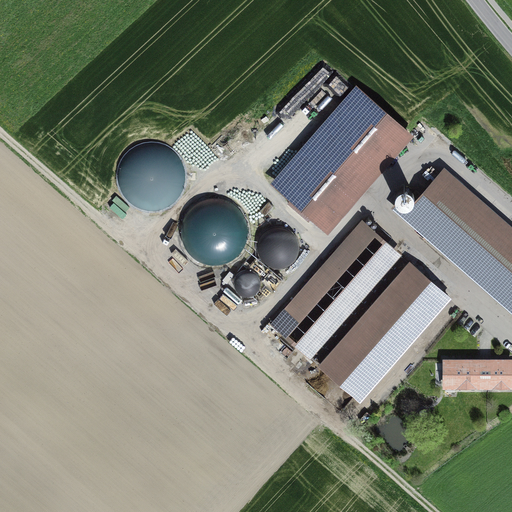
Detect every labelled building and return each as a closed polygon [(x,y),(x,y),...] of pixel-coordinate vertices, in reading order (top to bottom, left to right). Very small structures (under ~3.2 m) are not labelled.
[(409,134),(355,88),(273,182),(327,229),(409,134)] [(167,147),(155,145),(144,146),(134,152),(126,161),(122,171),(121,183),(125,194),(132,203),(142,209),(153,211),(165,209),(175,204),(183,195),(187,185),(187,173),(184,162),(177,153),(167,147)] [(511,227),(445,169),(403,217),(511,313),(511,227)] [(406,189),(402,190),(399,192),(397,194),(396,198),(396,201),(398,204),(401,207),(404,208),(407,208),(410,207),(412,205),(414,202),(415,198),(414,195),(412,192),(409,190),(406,189)] [(227,201),(216,199),(205,200),(194,206),(187,214),(182,225),(182,237),(186,248),(193,257),(203,263),(214,265),(225,263),(236,258),(243,249),(248,239),(248,227),(244,216),(237,207),(227,201)] [(268,202),(260,210),(265,215),(273,206),(268,202)] [(401,253),(362,220),(271,324),(311,358),(401,253)] [(286,228),(279,226),(272,227),(266,231),(262,236),(259,242),(259,249),(261,255),(265,261),(271,264),(278,266),(285,265),(291,262),(295,257),(298,250),(298,243),(296,237),(292,231),(286,228)] [(452,299),(410,262),(319,365),(361,402),(452,299)] [(253,271),(248,270),(244,270),(239,273),(236,277),(234,281),(234,286),(236,291),(239,295),(243,297),(248,298),(253,297),(257,295),(261,291),(262,287),(262,282),(261,277),(258,273),(253,271)] [(511,358),(444,358),(443,387),(511,388),(511,358)]
